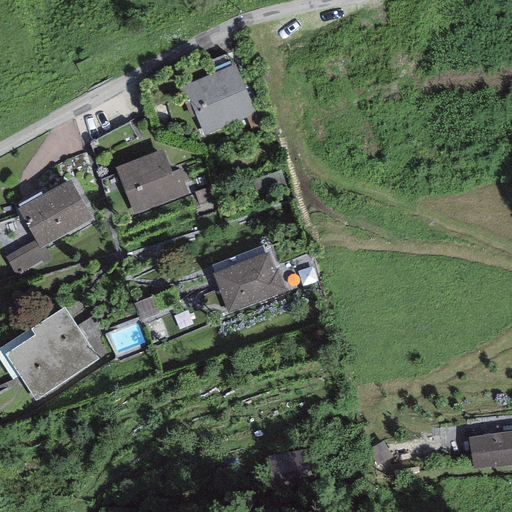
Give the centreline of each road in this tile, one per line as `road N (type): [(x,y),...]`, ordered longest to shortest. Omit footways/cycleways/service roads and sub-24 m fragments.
road 1 (residential): [(350,0),(234,31),(151,64),(0,153)]
road 2 (track): [(255,25),(285,137),(299,156),(326,175),(511,250)]
road 3 (track): [(511,338),(396,403),(399,421),(458,430)]
